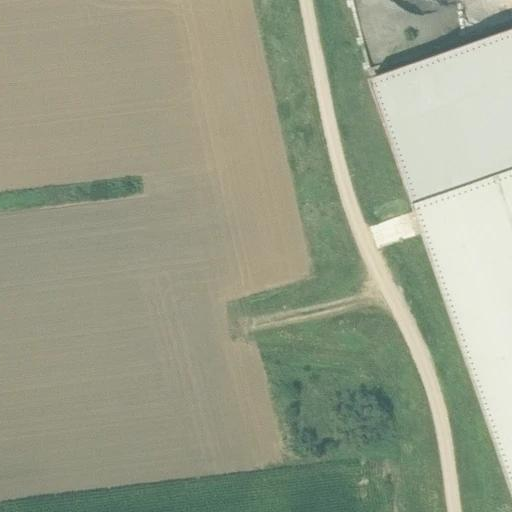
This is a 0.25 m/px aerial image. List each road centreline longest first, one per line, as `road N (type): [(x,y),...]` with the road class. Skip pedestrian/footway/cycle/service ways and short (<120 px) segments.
road 1 (track): [(454,511),(431,381),(342,182),(303,0)]
road 2 (track): [(385,288),(252,327)]
